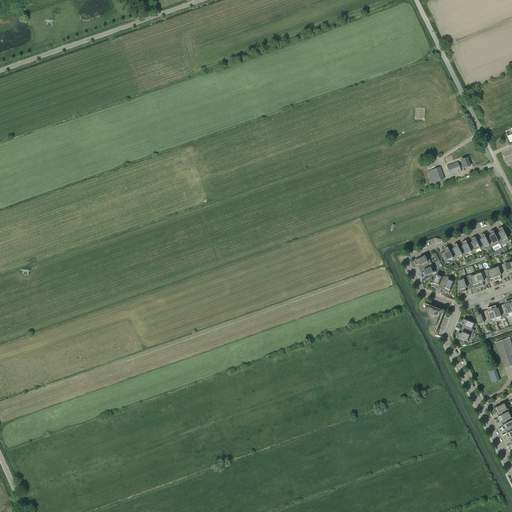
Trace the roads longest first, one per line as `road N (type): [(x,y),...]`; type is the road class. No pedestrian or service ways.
road 1 (unclassified): [(0,70),(200,0)]
road 2 (residential): [(458,307),(422,293),(405,258),(498,224)]
road 3 (unclassified): [(489,148),(415,0)]
